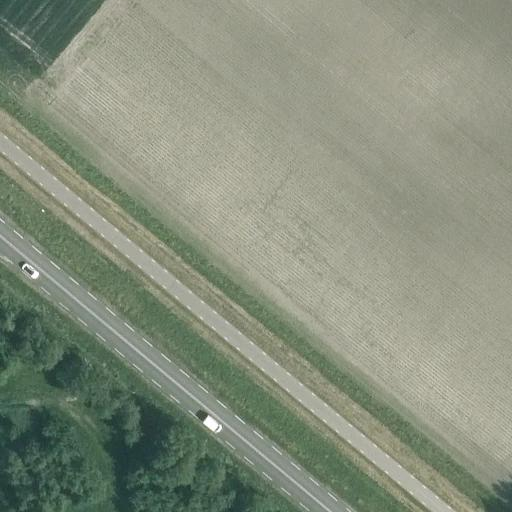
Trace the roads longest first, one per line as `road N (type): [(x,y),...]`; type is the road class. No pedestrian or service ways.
road 1 (unclassified): [(443,511),(0,141)]
road 2 (primary): [(335,511),(0,237)]
